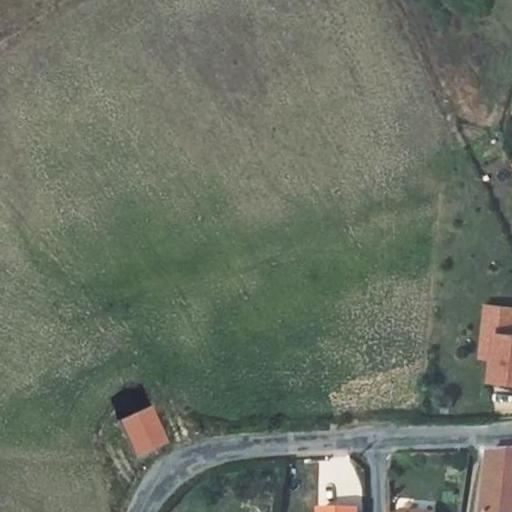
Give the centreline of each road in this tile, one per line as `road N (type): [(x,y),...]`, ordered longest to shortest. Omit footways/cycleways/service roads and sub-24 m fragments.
road 1 (unclassified): [(145,511),(151,492),(216,452),(377,439)]
road 2 (unclassified): [(377,439),(511,432)]
